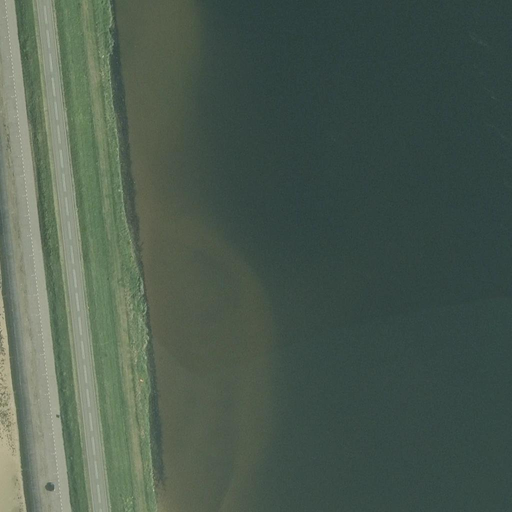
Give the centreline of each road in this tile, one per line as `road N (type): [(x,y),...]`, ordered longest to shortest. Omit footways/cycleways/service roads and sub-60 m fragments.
road 1 (trunk): [(98,511),(37,0)]
road 2 (unclassified): [(66,511),(9,0)]
